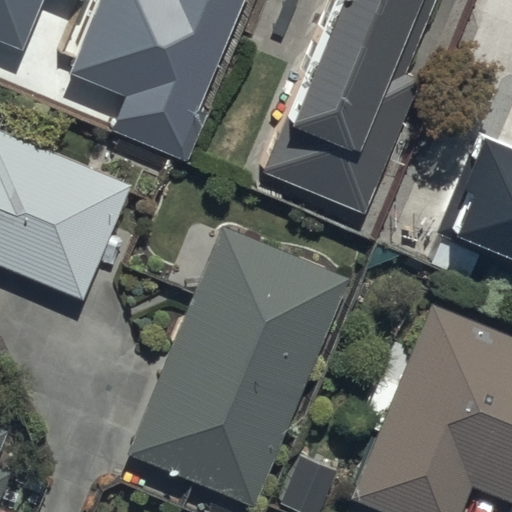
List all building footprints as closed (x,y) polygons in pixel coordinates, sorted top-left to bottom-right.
[(428,0),(325,0),(255,173),(359,215),(410,89),(395,82),(428,0)] [(79,39),(18,14),(0,57),(0,58),(61,83),(79,39)] [(0,269),(73,300),(121,183),(0,132),(0,269)] [(511,270),(511,149),(471,132),(460,157),(452,154),(437,189),(456,197),(439,240),(511,270)] [(341,280),(215,229),(123,458),(249,509),(341,280)] [(511,341),(424,305),(406,350),(389,343),(355,427),(372,434),(345,500),(373,511),(456,511),(466,489),(511,507),(511,341)]
